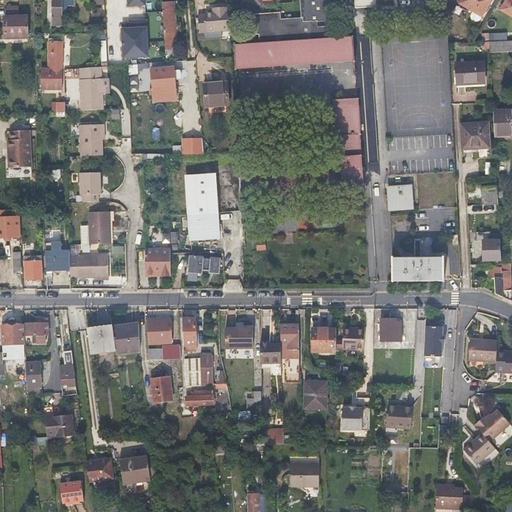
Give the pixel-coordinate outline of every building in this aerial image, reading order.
[(50,0),(50,24),(55,23),(59,23),(59,0),(50,0)] [(258,33),(259,42),(331,37),(330,26),(315,27),(315,20),(329,19),(328,0),(299,0),(301,18),(278,19),(278,12),(253,14),(255,33),(258,33)] [(354,0),(355,9),(376,8),(376,10),(397,9),(396,0),(354,0)] [(459,0),(458,4),(480,17),(489,0),(459,0)] [(511,0),(504,0),(504,1),(499,9),(511,16),(511,0)] [(172,30),(175,29),(177,29),(177,24),(172,24),(170,1),(161,1),(164,49),(174,48),(172,30)] [(5,15),(4,15),(4,37),(25,36),(26,15),(17,15),(17,5),(5,6),(5,15)] [(229,29),(228,7),(217,8),(217,11),(212,11),(204,12),(204,14),(196,15),(198,32),(229,29)] [(147,27),(122,28),(124,59),(149,57),(147,27)] [(354,61),(352,36),(331,37),(259,42),(232,44),(233,70),(354,61)] [(511,48),(511,44),(511,40),(487,42),(488,49),(511,48)] [(49,69),(47,69),(40,69),(40,89),(62,89),(61,41),(50,41),(49,69)] [(483,84),(483,73),(482,62),(455,63),(455,85),(483,84)] [(138,64),(129,65),(129,73),(138,73),(138,64)] [(150,89),(162,88),(173,87),(172,67),(149,68),(150,89)] [(101,108),(100,92),(100,77),(79,78),(79,109),(101,108)] [(226,105),(225,93),(224,82),(214,82),(215,86),(201,86),(203,106),(226,105)] [(55,111),(59,111),(63,111),(63,100),(55,101),(55,111)] [(338,162),(237,169),(239,193),(361,185),(356,100),(330,102),(333,136),(336,136),(338,162)] [(113,109),(113,119),(121,119),(121,109),(113,109)] [(493,135),(502,135),(511,134),(509,110),(491,111),(493,135)] [(100,155),(100,138),(99,123),(78,124),(78,155),(100,155)] [(461,149),(475,148),(488,147),(486,123),(460,125),(461,149)] [(30,166),(28,130),(8,131),(8,140),(6,140),(7,167),(30,166)] [(183,154),(204,154),(203,137),(183,137),(183,154)] [(511,168),(511,164),(506,165),(505,143),(493,144),(495,169),(511,168)] [(98,195),(98,184),(98,173),(78,174),(78,196),(80,196),(81,203),(96,202),(96,195),(98,195)] [(191,240),(220,238),(215,174),(187,176),(191,240)] [(496,186),(488,186),(480,187),(482,205),(497,204),(496,186)] [(388,188),(389,210),(412,209),(410,188),(388,188)] [(10,209),(11,222),(11,235),(19,235),(18,209),(10,209)] [(109,245),(108,228),(108,212),(87,213),(88,245),(109,245)] [(166,229),(168,243),(179,242),(177,228),(166,229)] [(488,233),(481,233),(475,233),(475,241),(481,241),(482,260),(500,259),(499,240),(489,241),(488,233)] [(68,270),(67,256),(67,251),(60,252),(60,243),(50,243),(51,252),(44,252),(45,271),(68,270)] [(167,249),(146,250),(143,250),(143,274),(158,273),(158,274),(168,273),(167,249)] [(11,273),(15,273),(19,272),(18,254),(11,254),(11,273)] [(40,255),(24,256),(25,280),(34,279),(39,279),(42,279),(40,255)] [(68,278),(92,278),(107,277),(106,255),(67,256),(68,270),(68,278)] [(185,255),(185,272),(200,272),(200,268),(207,268),(207,271),(218,271),(217,255),(207,255),(207,256),(200,256),(200,255),(185,255)] [(392,283),(442,283),(442,269),(452,269),(452,259),(391,258),(392,283)] [(501,271),(501,274),(501,277),(502,290),(510,290),(509,271),(501,271)] [(502,290),(501,277),(493,278),(494,294),(502,298),(502,290)] [(36,334),(37,341),(37,342),(45,342),(44,334),(48,333),(47,318),(35,318),(35,324),(25,324),(25,335),(33,334),(36,334)] [(148,338),(155,337),(162,337),(161,319),(146,319),(148,338)] [(396,322),(396,320),(396,319),(380,319),(379,341),(399,341),(400,322),(396,322)] [(196,353),(195,336),(194,320),(182,320),(184,357),(188,357),(187,353),(196,353)] [(115,349),(115,351),(115,353),(140,350),(137,323),(112,327),(115,349)] [(1,326),(2,335),(2,344),(24,343),(22,325),(1,326)] [(298,326),(280,326),(281,342),(281,345),(281,358),(299,358),(298,326)] [(441,327),(424,326),(422,356),(432,356),(432,353),(440,353),(440,343),(441,336),(441,327)] [(115,349),(112,327),(87,330),(90,352),(115,349)] [(253,328),(225,328),(225,348),(253,348),(253,328)] [(364,329),(342,328),(342,350),(364,351),(364,329)] [(335,352),(335,340),(335,329),(311,329),(312,352),(335,352)] [(468,360),(494,361),(495,351),(495,342),(468,340),(468,360)] [(260,342),(261,369),(270,369),(270,364),(269,345),(269,342),(260,342)] [(269,345),(270,364),(281,363),(281,358),(281,345),(269,345)] [(167,359),(174,359),(181,359),(180,346),(166,347),(166,350),(167,359)] [(167,359),(166,350),(149,351),(150,360),(167,359)] [(504,354),(504,353),(504,351),(495,351),(494,361),(494,371),(511,372),(511,354),(509,355),(504,354)] [(203,384),(202,357),(184,357),(186,386),(203,384)] [(203,384),(207,384),(211,384),(220,383),(226,383),(224,371),(214,371),(213,357),(202,357),(203,384)] [(40,362),(31,363),(26,363),(27,389),(36,388),(42,387),(40,362)] [(60,366),(61,375),(62,384),(68,383),(68,386),(76,384),(74,364),(72,364),(72,363),(66,364),(66,365),(60,366)] [(154,404),(163,402),(172,401),(168,377),(150,380),(154,404)] [(305,409),(316,409),(326,409),(326,383),(304,383),(305,409)] [(225,403),(228,402),(230,402),(227,384),(221,385),(225,403)] [(27,389),(28,401),(37,400),(36,388),(27,389)] [(195,391),(195,394),(195,396),(187,396),(187,406),(215,404),(214,394),(205,395),(205,390),(195,391)] [(396,407),(391,406),(386,406),(385,428),(410,430),(411,411),(396,410),(396,407)] [(348,410),(342,410),(342,431),(362,431),(362,410),(355,410),(355,408),(348,407),(348,410)] [(499,409),(493,414),(488,419),(485,415),(475,423),(482,432),(490,440),(510,422),(499,409)] [(74,435),(73,426),(72,416),(54,419),(54,416),(45,418),(48,439),(74,435)] [(283,429),(276,429),(267,429),(268,444),(284,445),(284,437),(283,429)] [(490,440),(482,432),(464,448),(477,463),(495,446),(490,440)] [(47,444),(47,436),(30,437),(30,445),(47,444)] [(292,437),(284,437),(284,445),(292,445),(292,441),(292,437)] [(166,465),(172,464),(178,464),(177,451),(164,453),(166,465)] [(147,455),(119,459),(123,485),(151,481),(147,455)] [(109,457),(86,460),(87,466),(89,481),(112,477),(109,457)] [(290,488),(305,488),(319,488),(319,466),(290,466),(290,488)] [(84,500),(83,490),(82,480),(61,483),(63,503),(84,500)] [(435,509),(453,510),(466,510),(465,511),(476,511),(476,504),(476,496),(467,495),(467,491),(459,491),(449,490),(449,486),(436,486),(435,509)]
